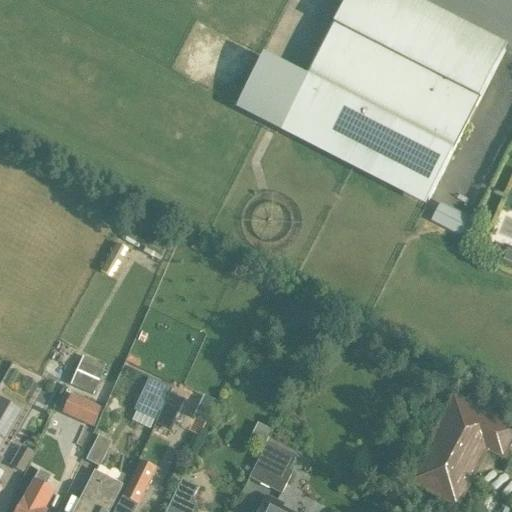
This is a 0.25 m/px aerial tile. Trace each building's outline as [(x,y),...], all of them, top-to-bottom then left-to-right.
[(404,0),(344,0),(306,77),(263,55),(238,105),(270,121),(428,201),(505,51),(404,0)] [(441,204),(433,219),(466,236),(473,221),(441,204)] [(127,230),(123,237),(146,249),(143,254),(160,262),(168,247),(156,241),(155,244),(127,230)] [(104,269),(111,272),(125,245),(117,241),(104,269)] [(104,371),(81,361),(72,381),(95,392),(104,371)] [(168,391),(148,382),(134,412),(154,421),(168,391)] [(101,408),(70,395),(61,414),(92,428),(101,408)] [(171,431),(185,401),(173,396),(159,426),(171,431)] [(511,439),(511,428),(453,397),(409,482),(455,506),(484,450),(502,459),(511,439)] [(0,450),(22,412),(0,399),(0,450)] [(265,448),(273,432),(260,425),(252,441),(265,448)] [(112,443),(98,436),(86,461),(99,468),(112,443)] [(34,454),(23,447),(12,465),(23,472),(34,454)] [(293,464),(264,450),(261,456),(260,456),(248,479),(281,495),(293,472),(290,471),(293,464)] [(124,498),(138,505),(156,468),(141,461),(124,498)] [(48,477),(40,472),(24,500),(16,511),(45,511),(33,505),(48,477)] [(109,511),(122,487),(95,473),(74,511),(109,511)] [(201,488),(185,480),(169,511),(198,511),(191,508),(201,488)] [(496,511),(511,511),(511,503),(484,491),(478,503),(496,511)] [(114,511),(134,511),(138,505),(124,498),(122,497),(114,511)] [(289,511),(268,501),(262,511),(289,511)]
